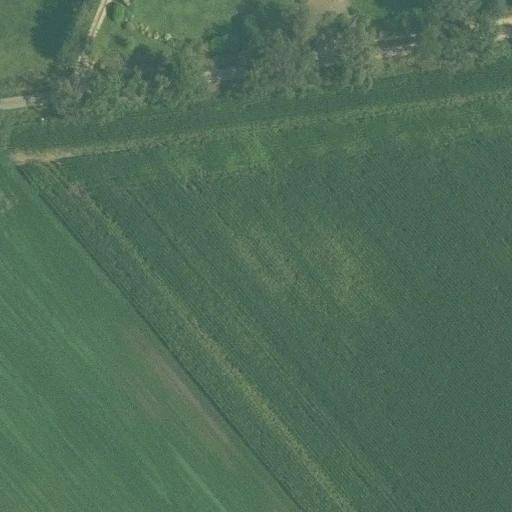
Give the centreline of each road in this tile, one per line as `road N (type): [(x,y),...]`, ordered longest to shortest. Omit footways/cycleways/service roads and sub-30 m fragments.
road 1 (unclassified): [(0,103),(355,57)]
road 2 (track): [(355,57),(511,34)]
